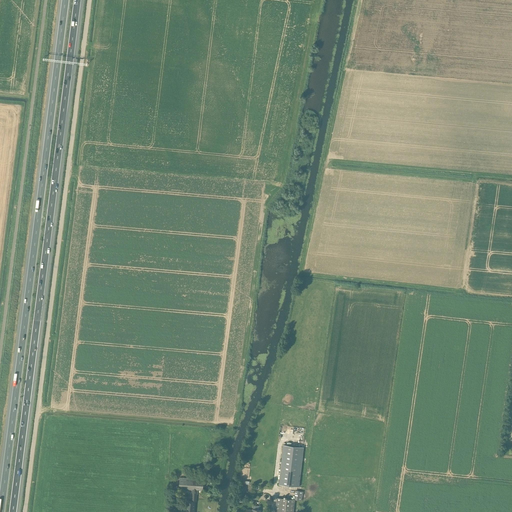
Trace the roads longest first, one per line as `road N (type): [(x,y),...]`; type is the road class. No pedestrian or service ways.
road 1 (motorway): [(12,511),(77,0)]
road 2 (motorway): [(65,0),(0,511)]
road 3 (unclassified): [(25,511),(89,0)]
